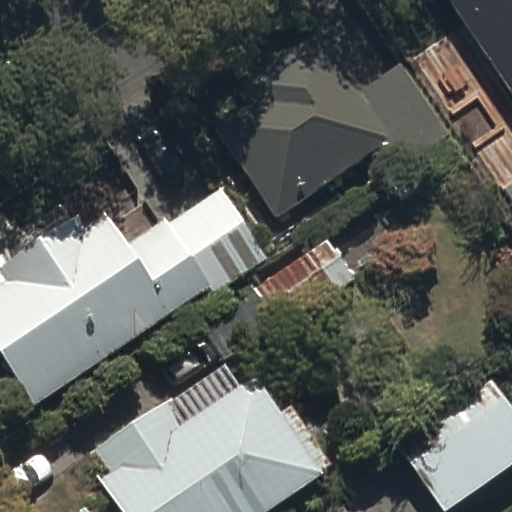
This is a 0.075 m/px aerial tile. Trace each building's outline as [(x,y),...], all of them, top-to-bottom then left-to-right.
[(511,0),(451,0),(511,88),(511,0)] [(273,99),(217,133),(272,224),(382,157),(395,179),(450,146),(402,67),(354,96),(307,20),(247,56),(273,99)] [(0,276),(0,362),(37,418),(270,265),(226,199),(172,234),(167,227),(127,253),(110,226),(89,240),(79,225),(0,276)] [(280,333),(355,284),(328,242),(253,292),(280,333)] [(185,432),(172,412),(96,460),(113,485),(102,492),(115,511),(285,511),(335,480),(293,415),(282,423),(258,385),(185,432)] [(431,511),(456,511),(511,473),(511,415),(492,387),(393,456),(431,511)]
